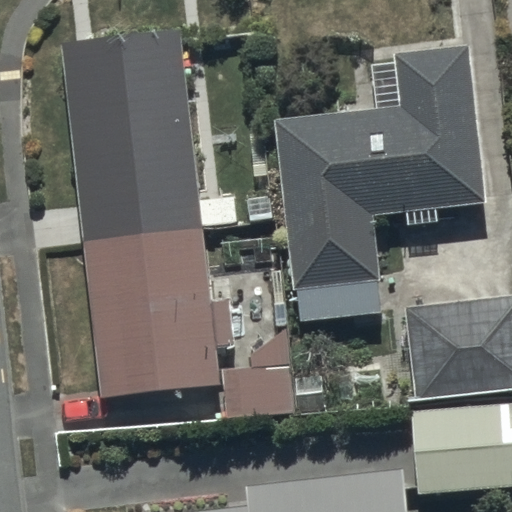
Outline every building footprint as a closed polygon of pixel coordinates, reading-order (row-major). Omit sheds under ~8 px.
[(237,192),(202,196),(185,40),(60,49),(98,406),(223,393),(219,358),(236,356),(230,300),(213,301),(205,228),(240,224),(237,192)] [(375,125),(276,132),(299,333),(382,324),(374,226),(486,218),(474,61),(371,69),(375,125)] [(413,399),(511,390),(511,297),(406,306),(413,399)] [(511,404),(411,413),(418,495),(511,487),(511,404)] [(248,507),(202,511),(409,511),(405,470),(245,487),(248,507)]
